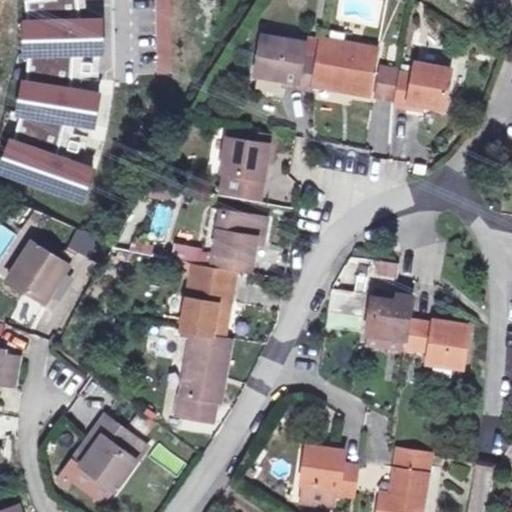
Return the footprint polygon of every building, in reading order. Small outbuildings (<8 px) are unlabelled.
[(29,0),(27,0),(29,23),(37,22),(38,55),(30,55),(28,83),(36,84),(30,116),(22,115),(15,142),(22,145),(12,175),(81,199),(91,168),(56,156),(61,141),(67,122),(94,126),(100,94),(72,90),(74,74),(75,64),(76,53),(104,53),(102,20),(77,21),(75,5),(74,0),(29,0)] [(170,0),(160,0),(163,73),(173,73),(170,0)] [(29,23),(27,23),(28,55),(30,55),(38,55),(37,22),(29,23)] [(325,28),(323,39),(329,41),(331,29),(325,28)] [(264,37),(258,74),(286,79),(299,81),(297,87),(314,90),(315,85),(319,62),(302,59),(305,44),(264,37)] [(305,44),(302,59),(319,62),(323,39),(306,37),(305,44)] [(319,62),(315,85),(370,94),(378,49),(329,41),(323,39),(319,62)] [(75,64),(74,74),(92,76),(94,66),(75,64)] [(401,73),(395,105),(409,107),(410,102),(444,108),(451,70),(416,64),(414,76),(401,73)] [(400,74),(381,71),(376,96),(396,99),(400,74)] [(28,83),(25,83),(20,115),(22,115),(30,116),(36,84),(28,83)] [(191,118),(186,127),(211,131),(214,123),(191,118)] [(230,126),(228,138),(243,140),(245,129),(230,126)] [(231,193),(261,198),(268,158),(272,134),(245,129),(243,140),(228,138),(223,171),(235,173),(231,193)] [(82,138),(64,132),(61,141),(79,147),(82,138)] [(272,134),(268,158),(273,159),(277,135),(272,134)] [(22,145),(12,141),(2,172),(12,175),(22,145)] [(182,188),(153,182),(152,197),(178,201),(182,188)] [(215,253),(212,266),(251,274),(256,246),(261,217),(223,210),(215,253)] [(261,217),(256,246),(267,247),(271,219),(261,217)] [(0,226),(0,267),(3,269),(13,230),(0,226)] [(38,235),(33,241),(70,265),(74,259),(38,235)] [(96,235),(86,254),(100,261),(111,241),(96,235)] [(9,279),(46,302),(55,289),(59,292),(63,286),(59,283),(70,265),(33,241),(9,279)] [(173,259),(212,266),(215,253),(175,247),(173,259)] [(194,264),(184,329),(194,331),(225,337),(235,272),(194,264)] [(333,288),(326,328),(368,333),(407,339),(410,321),(413,297),(398,294),(397,301),(374,298),(366,296),(367,292),(333,288)] [(375,291),(374,298),(397,301),(398,294),(375,291)] [(33,332),(42,303),(19,296),(10,324),(33,332)] [(407,339),(406,348),(430,351),(429,363),(464,368),(470,326),(435,321),(435,324),(410,321),(407,339)] [(181,395),(178,415),(212,421),(216,401),(222,402),(233,338),(225,337),(194,331),(182,395),(181,395)] [(368,333),(366,347),(405,353),(406,348),(407,339),(368,333)] [(0,387),(1,388),(1,384),(16,386),(17,381),(21,356),(6,354),(7,351),(0,349),(0,387)] [(90,438),(97,444),(82,464),(116,489),(137,460),(120,447),(130,433),(106,416),(90,438)] [(97,444),(90,438),(70,465),(112,495),(116,489),(82,464),(97,444)] [(159,442),(148,457),(176,478),(187,464),(159,442)] [(308,446),(302,483),(339,488),(340,488),(340,493),(353,495),(359,463),(345,461),(346,452),(308,446)] [(382,493),(379,511),(422,511),(432,455),(399,450),(392,495),(382,493)] [(339,488),(302,483),(299,505),(336,510),(339,488)]
